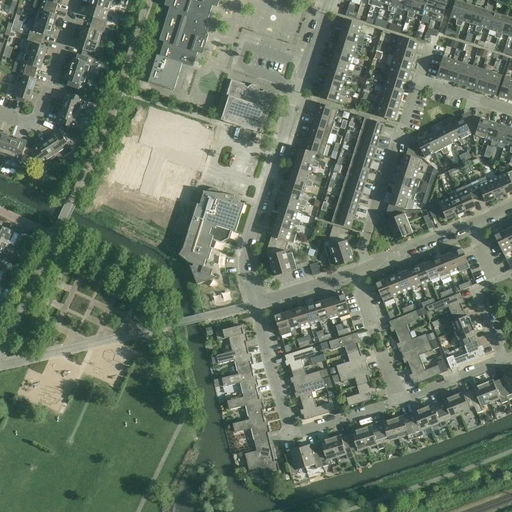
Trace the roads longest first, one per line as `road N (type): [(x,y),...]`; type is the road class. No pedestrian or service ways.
road 1 (residential): [(253,304),(243,260),(325,0)]
road 2 (residential): [(397,402),(289,434),(253,304)]
road 3 (residential): [(369,266),(365,234),(418,79)]
road 4 (residential): [(76,0),(32,125),(0,113)]
